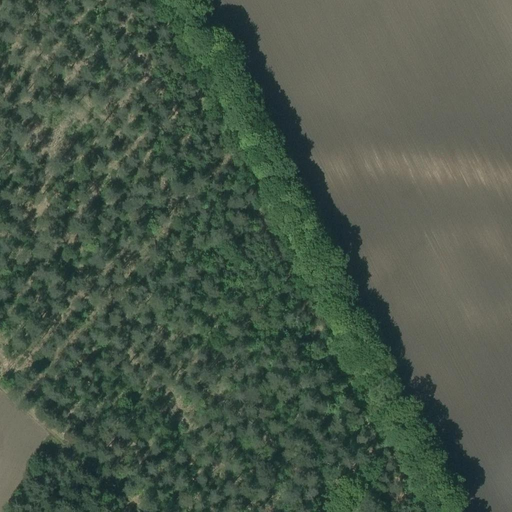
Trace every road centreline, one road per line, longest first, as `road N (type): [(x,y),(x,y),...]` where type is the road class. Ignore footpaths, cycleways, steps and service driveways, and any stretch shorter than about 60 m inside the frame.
road 1 (track): [(152,0),(367,424),(369,453),(312,511)]
road 2 (unclassified): [(185,0),(446,511)]
road 3 (track): [(324,499),(0,206)]
road 4 (track): [(16,401),(229,154)]
road 5 (track): [(0,20),(184,205)]
road 6 (track): [(143,511),(0,387)]
